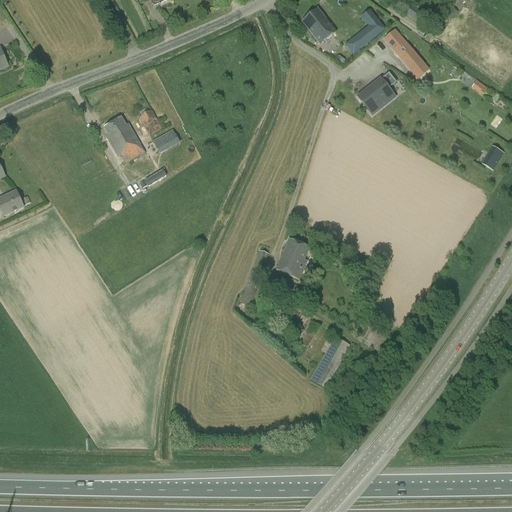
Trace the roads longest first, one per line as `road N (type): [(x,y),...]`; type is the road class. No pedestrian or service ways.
road 1 (motorway): [(511,488),(0,487)]
road 2 (tertiary): [(321,511),(429,384),(511,261)]
road 3 (unclassified): [(267,0),(0,115)]
